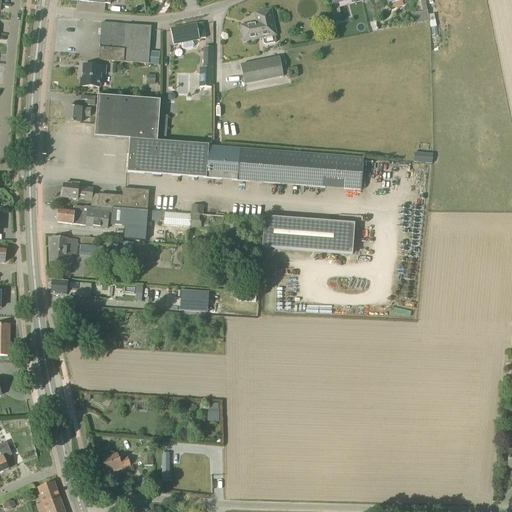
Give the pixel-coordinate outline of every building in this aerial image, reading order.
[(416,0),(419,14),(411,15),(413,24),(428,21),(427,16),(424,1),(424,0),(416,0)] [(372,8),(364,10),(370,33),(376,32),(374,23),(376,22),(372,8)] [(245,43),(263,39),(264,44),(266,46),(275,44),(276,42),(275,37),(272,21),(270,11),(256,14),(258,24),(241,27),(243,37),(245,43)] [(107,62),(148,65),(149,52),(151,28),(142,27),(117,25),(117,24),(101,23),(99,61),(107,62)] [(206,39),(203,24),(170,30),(173,44),(180,43),(182,49),(184,50),(193,48),(194,46),(193,41),(200,40),(199,40),(206,39)] [(199,88),(212,88),(212,48),(203,48),(204,75),(199,75),(199,88)] [(149,52),(148,65),(157,66),(159,53),(149,52)] [(244,85),(284,77),(280,58),(240,66),(244,85)] [(105,73),(105,67),(84,66),(83,80),(81,80),(80,87),(99,88),(100,73),(105,73)] [(155,76),(146,75),(146,84),(154,85),(155,76)] [(80,106),(94,107),(95,97),(80,96),(80,106)] [(157,143),(160,102),(107,97),(97,96),(94,137),(130,140),(157,143)] [(90,117),(90,110),(66,108),(65,123),(80,124),(81,116),(90,117)] [(360,192),(363,159),(208,147),(157,143),(130,140),(127,173),(206,179),(360,192)] [(431,165),(432,155),(414,153),(413,163),(431,165)] [(79,188),(79,184),(72,184),(71,185),(63,184),(63,191),(61,191),(60,196),(62,196),(62,198),(78,201),(78,200),(92,201),(91,207),(147,211),(149,191),(123,189),(122,197),(120,196),(92,195),(93,189),(79,188)] [(145,241),(147,211),(91,207),(91,208),(84,207),(84,208),(74,207),(73,212),(59,210),(57,223),(107,229),(107,225),(117,227),(117,226),(124,227),(123,240),(145,241)] [(203,215),(203,207),(191,207),(190,215),(203,215)] [(191,215),(161,213),(160,222),(164,222),(164,226),(190,227),(191,215)] [(262,248),(352,255),(355,225),(264,218),(262,248)] [(75,252),(76,241),(52,237),(50,263),(64,264),(67,251),(75,252)] [(96,258),(97,247),(80,246),(80,256),(96,258)] [(52,281),(51,295),(67,297),(67,296),(69,296),(69,299),(85,300),(85,289),(85,284),(70,283),(68,283),(68,282),(52,281)] [(208,294),(181,291),(179,311),(207,313),(208,294)] [(0,355),(9,356),(10,326),(0,325),(0,355)] [(219,422),(219,413),(218,413),(218,410),(219,410),(219,404),(207,404),(207,422),(219,422)] [(1,451),(0,448),(0,473),(9,470),(4,459),(6,458),(3,451),(1,451)] [(152,458),(152,454),(140,454),(141,467),(157,466),(156,458),(152,458)] [(120,462),(116,456),(101,461),(106,473),(113,471),(113,472),(130,466),(128,459),(120,462)] [(40,511),(64,511),(54,483),(38,488),(43,504),(38,506),(40,511)]
